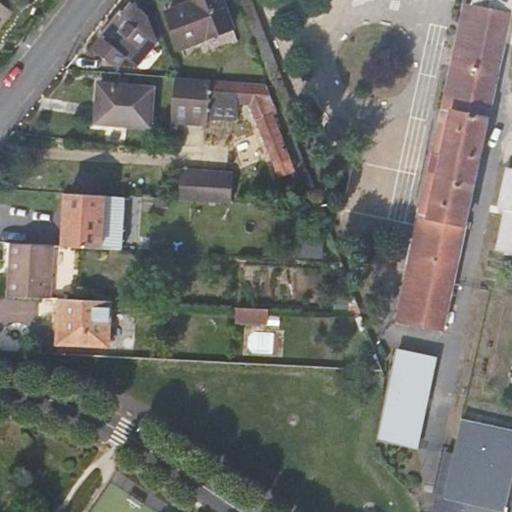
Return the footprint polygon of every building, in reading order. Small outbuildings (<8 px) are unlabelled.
[(0,0),(0,28),(15,9),(3,0),(0,0)] [(221,0),(191,0),(193,2),(167,12),(185,56),(235,35),(221,0)] [(467,1),(434,151),(442,152),(438,171),(430,170),(398,318),(441,327),(452,280),(510,12),(511,12),(511,0),(472,0),(472,2),(467,1)] [(146,14),(131,2),(124,12),(122,11),(103,35),(104,37),(96,48),(115,63),(120,64),(124,60),(123,53),(135,62),(156,36),(146,14)] [(273,115),(278,113),(266,82),(179,75),(175,75),(173,95),(171,115),(208,118),(237,120),(238,102),(250,103),(279,175),(294,169),(273,115)] [(151,86),(100,82),(97,118),(149,122),(151,86)] [(207,125),(208,118),(171,115),(170,122),(207,125)] [(434,151),(430,170),(438,171),(442,152),(434,151)] [(511,170),(506,169),(498,207),(505,209),(497,248),(511,251),(511,170)] [(174,170),(172,199),(233,202),(234,173),(174,170)] [(118,249),(119,220),(103,220),(105,195),(68,193),(65,247),(118,249)] [(49,246),(8,244),(5,295),(46,297),(49,246)] [(54,322),(59,322),(69,323),(70,298),(55,297),(54,322)] [(106,343),(108,300),(70,298),(69,323),(59,322),(58,340),(106,343)] [(262,320),(263,307),(236,306),(236,319),(262,320)] [(417,446),(436,357),(401,349),(382,439),(417,446)] [(505,511),(511,482),(511,431),(461,421),(454,454),(444,452),(432,511),(505,511)]
